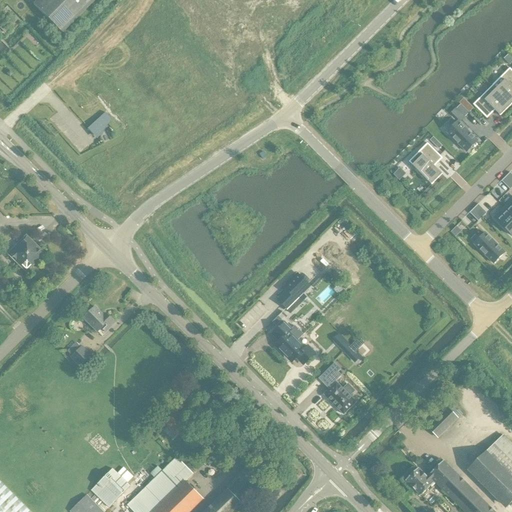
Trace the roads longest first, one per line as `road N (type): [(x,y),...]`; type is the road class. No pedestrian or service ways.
road 1 (tertiary): [(330,473),(106,247)]
road 2 (unclassified): [(284,116),(150,203),(106,247)]
road 3 (residential): [(417,248),(284,116)]
road 4 (unclassified): [(361,447),(488,319)]
road 5 (unclassified): [(401,0),(284,116)]
road 6 (tertiary): [(106,247),(0,142)]
road 7 (residential): [(417,248),(511,154)]
